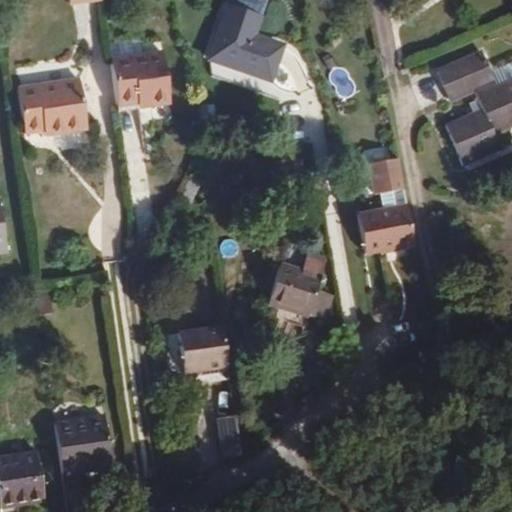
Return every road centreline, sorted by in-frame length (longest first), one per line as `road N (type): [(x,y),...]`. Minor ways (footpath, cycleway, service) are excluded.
road 1 (residential): [(394,77),(447,339),(439,354),(282,449)]
road 2 (unknown): [(170,511),(132,297),(146,228),(138,151)]
road 3 (residential): [(282,449),(177,511)]
